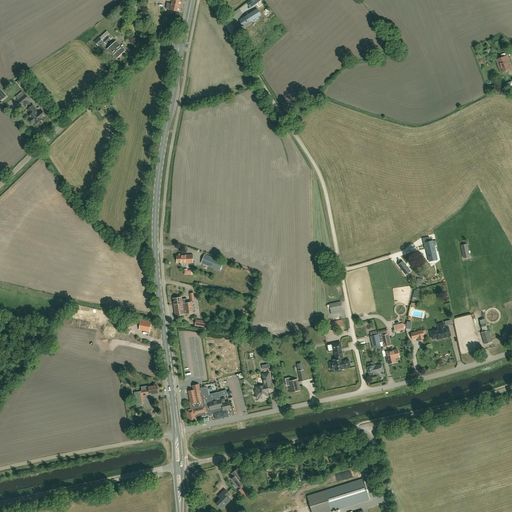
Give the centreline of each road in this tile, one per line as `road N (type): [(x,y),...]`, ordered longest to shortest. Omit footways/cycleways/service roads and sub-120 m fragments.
road 1 (track): [(366,391),(315,165),(208,0)]
road 2 (secondary): [(173,409),(154,222),(182,47)]
road 3 (unclassified): [(178,432),(511,352)]
road 4 (unclassified): [(180,466),(356,427),(373,440)]
road 5 (unclassified): [(0,180),(147,49)]
road 6 (track): [(0,469),(173,433)]
road 7 (track): [(0,505),(166,469)]
road 8 (track): [(511,386),(360,427)]
